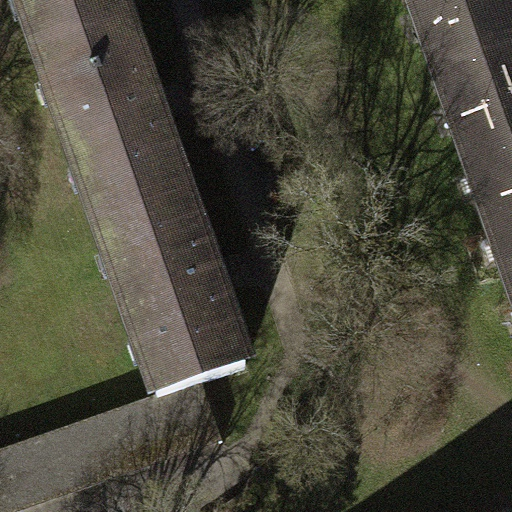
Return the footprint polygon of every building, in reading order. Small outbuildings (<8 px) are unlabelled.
[(120,27),(111,0),(9,0),(29,57),(120,27)] [(511,40),(511,21),(504,0),(403,0),(428,70),(511,40)] [(180,195),(120,27),(29,57),(91,226),(180,195)] [(511,214),(511,40),(428,70),(482,225),(511,214)] [(240,368),(180,195),(91,226),(150,399),(196,383),(240,368)] [(511,214),(482,225),(511,315),(511,214)] [(0,511),(17,511),(216,444),(196,383),(150,399),(0,450),(0,511)]
